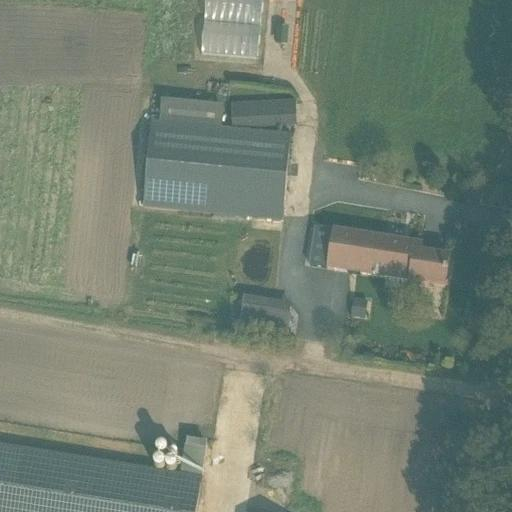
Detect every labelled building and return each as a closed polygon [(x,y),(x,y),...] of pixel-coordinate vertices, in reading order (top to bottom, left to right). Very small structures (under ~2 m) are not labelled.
[(231,106),(233,132),(152,124),(144,213),(283,226),(292,138),(240,133),(297,129),(295,102),(231,106)] [(311,270),(425,287),(445,291),(450,259),(422,254),(423,246),(317,229),(311,270)] [(352,319),(365,319),(365,305),(352,305),(352,319)] [(290,316),(242,308),(238,334),(285,342),(290,316)] [(175,437),(163,435),(158,466),(180,470),(183,451),(175,437)] [(0,511),(198,511),(203,483),(201,483),(207,450),(207,449),(187,446),(187,447),(186,447),(185,450),(181,480),(0,450),(0,511)]
